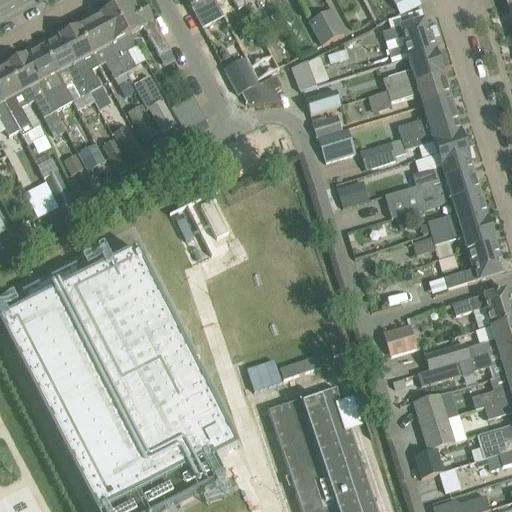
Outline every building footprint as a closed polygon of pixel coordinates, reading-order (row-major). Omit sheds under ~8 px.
[(210,0),(186,0),(192,10),(193,9),(204,30),(215,24),(203,4),(210,0)] [(246,7),(241,0),(234,0),(239,11),(246,7)] [(416,0),(391,0),(402,18),(421,9),(416,0)] [(131,1),(113,10),(127,39),(131,37),(144,30),(159,58),(169,52),(142,2),(134,6),(131,1)] [(113,10),(95,20),(125,77),(136,71),(127,54),(137,49),(131,37),(127,39),(113,10)] [(335,19),(314,30),(324,48),(345,37),(335,19)] [(78,29),(77,30),(92,57),(99,69),(105,65),(121,93),(131,87),(125,77),(95,20),(94,20),(95,21),(78,30),(78,29)] [(408,60),(408,61),(435,53),(430,36),(428,37),(423,23),(383,35),(392,65),(408,60)] [(60,39),(90,96),(101,115),(112,109),(91,72),(99,69),(92,57),(77,30),(60,39)] [(59,40),(42,49),(57,76),(66,72),(72,83),(70,84),(80,101),(90,96),(60,39),(59,39),(59,40)] [(25,58),(24,58),(55,115),(73,105),(57,76),(42,49),(25,59),(25,58)] [(383,82),(387,95),(444,77),(436,52),(435,53),(408,61),(414,78),(408,80),(406,75),(383,82)] [(55,115),(24,58),(7,68),(28,107),(35,103),(55,139),(65,133),(55,115)] [(292,71),(301,94),(317,89),(317,87),(328,82),(319,61),(309,65),(308,64),(292,71)] [(227,75),(238,97),(257,87),(245,65),(227,75)] [(7,69),(0,72),(0,95),(27,147),(45,138),(7,69)] [(420,100),(423,109),(450,101),(443,78),(444,78),(444,77),(387,95),(391,109),(420,100)] [(133,89),(136,95),(147,113),(149,112),(161,134),(175,127),(163,105),(164,104),(150,79),(133,89)] [(276,79),(242,96),(249,109),(281,105),(275,93),(281,90),(276,79)] [(305,103),(310,118),(341,108),(336,93),(305,103)] [(0,96),(0,117),(2,121),(0,121),(0,122),(9,140),(20,134),(0,96)] [(194,99),(172,111),(190,141),(209,130),(204,121),(205,121),(194,99)] [(398,130),(401,142),(458,125),(450,101),(423,109),(428,127),(423,128),(421,123),(398,130)] [(143,107),(128,115),(145,146),(159,138),(143,107)] [(313,125),(317,140),(343,133),(339,118),(313,125)] [(438,156),(438,157),(466,149),(461,132),(460,132),(458,125),(401,142),(406,156),(419,153),(421,161),(438,156)] [(114,136),(132,169),(143,163),(125,130),(114,136)] [(348,132),(341,134),(317,142),(326,166),(356,156),(348,132)] [(103,149),(118,177),(130,171),(115,143),(103,149)] [(360,154),(367,177),(397,168),(390,145),(360,154)] [(106,165),(95,147),(78,157),(88,175),(106,165)] [(466,149),(438,157),(443,174),(437,176),(435,170),(408,179),(412,190),(472,172),(470,166),(471,165),(466,149)] [(77,157),(64,164),(72,178),(84,171),(77,157)] [(52,193),(60,206),(70,201),(52,164),(39,171),(44,181),(46,180),(52,193)] [(407,192),(385,199),(393,222),(452,205),(480,197),(472,172),(412,190),(407,192)] [(412,190),(408,179),(403,180),(407,192),(412,190)] [(47,187),(32,194),(43,215),(58,207),(47,187)] [(356,206),(350,189),(337,193),(343,210),(356,206)] [(430,237),(431,237),(487,220),(480,197),(452,205),(457,222),(452,224),(450,218),(427,226),(430,237)] [(487,220),(431,237),(432,241),(413,246),(416,258),(438,253),(440,259),(454,255),(451,243),(457,241),(455,236),(461,234),(467,253),(495,245),(488,219),(487,220)] [(430,237),(427,226),(420,229),(423,239),(430,237)] [(495,245),(467,253),(472,269),(474,268),(475,271),(429,286),(432,297),(501,276),(497,262),(499,261),(495,245)] [(30,309),(0,323),(0,327),(94,511),(160,511),(223,481),(213,461),(234,450),(135,254),(81,282),(75,270),(24,297),(30,309)] [(440,264),(443,275),(459,270),(455,259),(440,264)] [(491,330),(511,323),(511,305),(510,306),(506,292),(472,302),(452,308),(456,320),(485,311),(490,328),(491,330)] [(469,363),(511,350),(511,323),(491,330),(489,331),(493,342),(488,344),(465,351),(469,361),(469,362),(469,363)] [(384,336),(391,360),(417,352),(410,328),(384,336)] [(465,351),(464,347),(424,359),(429,374),(469,362),(469,361),(465,351)] [(505,378),(511,375),(511,350),(469,363),(472,373),(501,365),(505,378)] [(462,378),(458,366),(429,374),(417,377),(421,390),(462,378)] [(484,410),(511,401),(511,375),(505,378),(490,383),(494,394),(472,401),(475,413),(480,411),(484,410)] [(268,413),(300,511),(376,511),(337,390),(268,413)] [(413,406),(421,431),(447,422),(440,398),(413,406)] [(511,401),(484,410),(488,423),(511,415),(511,401)] [(439,451),(455,446),(447,422),(421,431),(428,454),(439,451)] [(511,454),(511,428),(477,439),(484,463),(486,462),(498,459),(499,458),(511,454)] [(422,482),(443,475),(439,453),(415,460),(422,482)] [(511,470),(511,454),(499,458),(498,459),(502,470),(503,473),(511,470)] [(502,470),(498,459),(486,462),(490,474),(502,470)] [(506,508),(511,506),(511,492),(486,500),(490,511),(494,511),(496,511),(506,508)] [(454,504),(433,511),(489,511),(485,499),(460,508),(454,504)]
